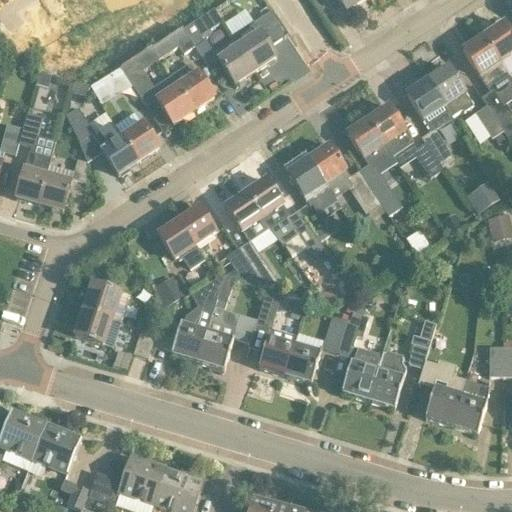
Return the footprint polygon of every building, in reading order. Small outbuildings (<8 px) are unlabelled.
[(364,0),(334,0),(346,17),(366,3),(364,0)] [(264,21),(270,17),(266,12),(260,16),(264,21)] [(183,33),(195,51),(206,44),(202,39),(210,34),(222,26),(213,13),(183,33)] [(272,16),(253,28),(252,27),(233,40),(234,42),(233,43),(255,76),(276,63),(269,53),(288,41),(272,16)] [(508,81),(509,80),(511,78),(511,41),(504,29),(483,43),(506,78),(508,81)] [(183,59),(195,51),(183,33),(153,53),(152,52),(150,53),(158,65),(178,52),(183,59)] [(233,43),(214,55),(206,44),(195,51),(208,70),(217,64),(234,90),(255,76),(233,43)] [(462,56),(486,92),(506,78),(483,43),(462,56)] [(142,75),(158,65),(150,53),(120,73),(146,112),(156,106),(173,130),(193,117),(170,82),(154,92),(142,75)] [(170,82),(193,117),(214,103),(191,68),(170,82)] [(450,122),(451,122),(463,114),(464,116),(472,111),(448,73),(427,87),(450,122)] [(35,90),(48,93),(51,81),(39,77),(35,90)] [(106,81),(90,90),(99,106),(115,97),(106,81)] [(452,123),(451,122),(450,122),(427,87),(406,100),(430,137),(422,142),(426,148),(441,171),(454,162),(435,134),(452,123)] [(492,95),(489,97),(481,102),(504,137),(511,132),(511,125),(510,122),(501,109),(496,101),(492,95)] [(475,118),(492,144),(502,137),(486,111),(475,118)] [(95,137),(89,129),(78,112),(66,120),(79,147),(80,148),(95,137)] [(392,161),(393,162),(413,150),(388,112),(367,126),(392,161)] [(19,149),(34,153),(42,122),(27,118),(19,149)] [(364,184),(389,221),(402,212),(377,172),(392,161),(367,126),(347,139),(372,178),(364,184)] [(159,153),(141,127),(121,140),(138,167),(159,153)] [(20,142),(23,133),(7,128),(0,153),(0,157),(4,159),(15,162),(20,142)] [(117,135),(114,130),(94,144),(118,181),(138,167),(121,140),(117,135)] [(426,148),(416,154),(412,157),(416,162),(430,183),(443,174),(441,171),(426,148)] [(308,165),(327,194),(348,181),(329,151),(308,165)] [(39,210),(50,170),(51,164),(28,158),(23,172),(15,204),(39,210)] [(50,170),(39,210),(63,217),(72,184),(85,188),(86,167),(77,164),(74,176),(50,170)] [(337,207),(335,203),(334,204),(327,194),(308,165),(287,179),(308,210),(299,216),(319,247),(320,247),(336,236),(323,217),(337,207)] [(359,176),(349,183),(347,184),(353,192),(350,194),(366,220),(369,218),(381,210),(364,184),(361,179),(359,176)] [(319,247),(299,216),(290,222),(266,185),(245,199),(269,235),(282,250),(284,249),(298,240),(305,252),(312,262),(325,254),(320,247),(319,247)] [(488,188),(467,202),(478,219),(499,205),(488,188)] [(511,197),(508,192),(501,196),(506,203),(511,199),(511,197)] [(248,248),(248,249),(251,247),(269,235),(245,199),(225,213),(248,248)] [(178,227),(195,253),(216,239),(199,213),(178,227)] [(454,217),(442,225),(450,237),(462,229),(454,217)] [(511,233),(509,219),(487,224),(492,246),(511,241),(511,233)] [(175,267),(195,253),(178,227),(157,240),(175,267)] [(248,248),(237,255),(258,286),(253,290),(267,294),(273,296),(276,288),(276,286),(257,256),(251,247),(248,249),(248,248)] [(233,284),(253,290),(258,286),(237,255),(227,262),(235,274),(224,281),(233,284)] [(404,267),(397,256),(386,263),(393,275),(404,267)] [(172,281),(154,292),(166,311),(184,301),(172,281)] [(224,281),(218,281),(189,300),(197,312),(185,320),(182,328),(181,327),(171,360),(197,368),(224,281)] [(224,376),(237,333),(221,328),(233,284),(224,281),(197,368),(224,376)] [(276,286),(273,296),(280,298),(285,299),(288,289),(276,286)] [(83,315),(115,326),(123,299),(92,289),(83,315)] [(319,299),(315,292),(307,292),(302,299),(306,306),(314,306),(319,299)] [(255,328),(270,333),(271,329),(280,298),(273,296),(267,294),(258,325),(256,325),(255,328)] [(336,300),(323,297),(320,307),(333,311),(336,300)] [(356,309),(356,310),(353,318),(363,321),(366,312),(356,309)] [(113,354),(122,328),(115,326),(83,315),(74,342),(113,354)] [(368,407),(382,358),(353,352),(356,341),(363,342),(368,322),(363,321),(353,318),(352,318),(351,321),(349,326),(346,325),(336,358),(354,363),(352,369),(350,368),(341,399),(368,407)] [(336,358),(346,325),(341,323),(332,320),(325,345),(324,349),(322,353),(336,358)] [(423,373),(431,345),(436,328),(425,325),(420,342),(413,340),(411,348),(414,349),(408,368),(423,373)] [(148,364),(156,338),(142,333),(133,360),(148,364)] [(297,341),(270,333),(258,374),(284,382),(293,353),(297,341)] [(504,382),(504,352),(489,352),(489,382),(504,382)] [(311,390),(319,361),(293,353),(284,382),(311,390)] [(382,358),(368,407),(394,415),(406,376),(402,368),(404,361),(386,357),(385,358),(383,358),(383,359),(382,358)] [(461,400),(451,432),(477,440),(487,408),(483,406),(486,396),(465,389),(462,400),(461,400)] [(451,432),(461,400),(434,392),(424,424),(451,432)] [(0,452),(32,465),(46,432),(10,417),(0,443),(0,452)] [(46,432),(32,465),(33,466),(67,479),(81,446),(46,432)] [(130,464),(122,489),(110,485),(111,484),(97,478),(87,503),(112,511),(114,511),(119,500),(138,508),(137,511),(153,511),(166,477),(130,464)] [(153,511),(194,511),(202,489),(166,477),(153,511)] [(83,492),(64,485),(60,495),(78,502),(83,492)] [(32,511),(36,503),(19,497),(13,511),(32,511)]
